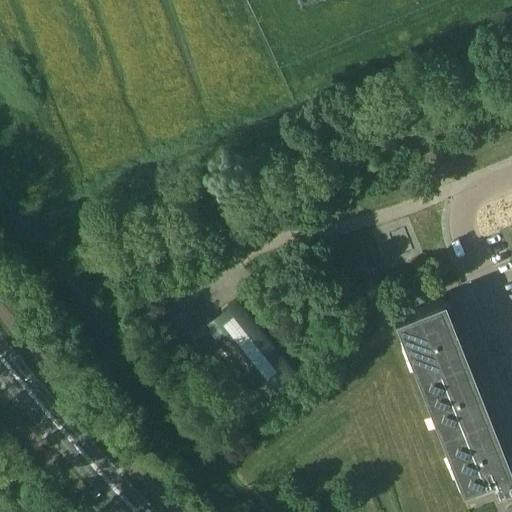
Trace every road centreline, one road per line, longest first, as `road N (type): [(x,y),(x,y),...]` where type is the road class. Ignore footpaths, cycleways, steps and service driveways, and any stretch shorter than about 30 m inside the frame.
road 1 (secondary): [(147,511),(0,347)]
road 2 (residential): [(511,355),(462,227),(473,193),(511,177)]
road 3 (secondary): [(0,370),(123,511)]
